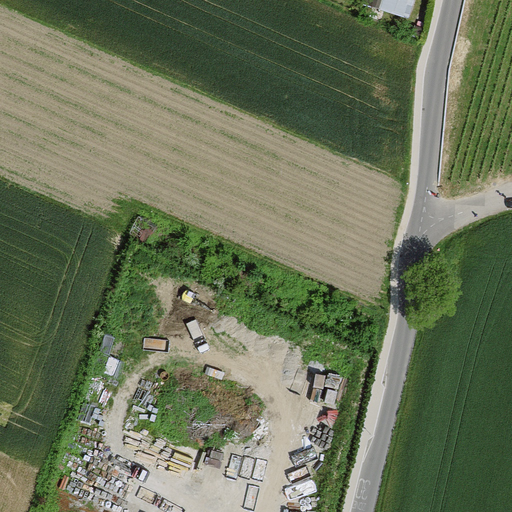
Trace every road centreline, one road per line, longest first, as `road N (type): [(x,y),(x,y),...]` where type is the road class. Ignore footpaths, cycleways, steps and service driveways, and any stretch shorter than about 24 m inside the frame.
road 1 (tertiary): [(365,511),(429,223)]
road 2 (tertiary): [(429,223),(438,68),(453,0)]
